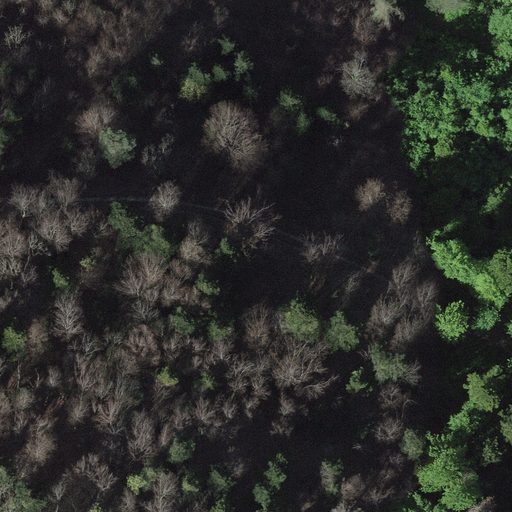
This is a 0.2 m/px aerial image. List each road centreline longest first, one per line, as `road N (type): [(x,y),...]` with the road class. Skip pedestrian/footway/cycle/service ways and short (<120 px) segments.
road 1 (track): [(511,344),(313,246),(201,205),(0,202)]
road 2 (track): [(375,0),(511,62)]
